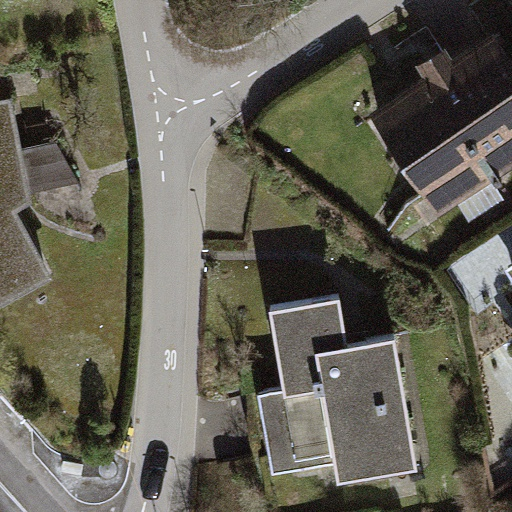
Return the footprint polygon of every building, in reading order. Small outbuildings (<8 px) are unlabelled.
[(511,146),(511,68),(491,37),(379,112),(404,149),(408,147),(439,195),(511,146)] [(0,296),(45,271),(10,207),(26,196),(24,190),(18,153),(9,100),(0,101),(0,296)] [(408,147),(404,149),(442,208),(458,198),(471,218),(506,195),(491,174),(511,160),(511,146),(439,195),(408,147)] [(58,147),(18,153),(24,190),(77,181),(58,147)] [(413,444),(395,335),(346,343),(338,295),(273,306),(286,387),(260,391),(270,452),(334,442),(337,460),(340,476),(379,469),(376,450),(413,444)] [(334,442),(270,452),(274,471),(337,460),(334,442)] [(413,444),(376,450),(379,469),(416,463),(413,444)]
